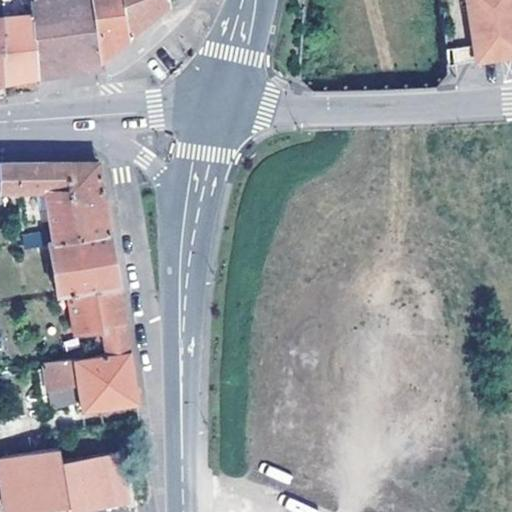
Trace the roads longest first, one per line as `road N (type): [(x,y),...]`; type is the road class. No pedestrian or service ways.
road 1 (tertiary): [(185,511),(183,324),(196,212)]
road 2 (tertiary): [(213,114),(511,99)]
road 3 (track): [(372,0),(385,55),(389,151)]
road 4 (residential): [(90,119),(166,171),(196,212)]
road 5 (tertiary): [(90,119),(213,114)]
